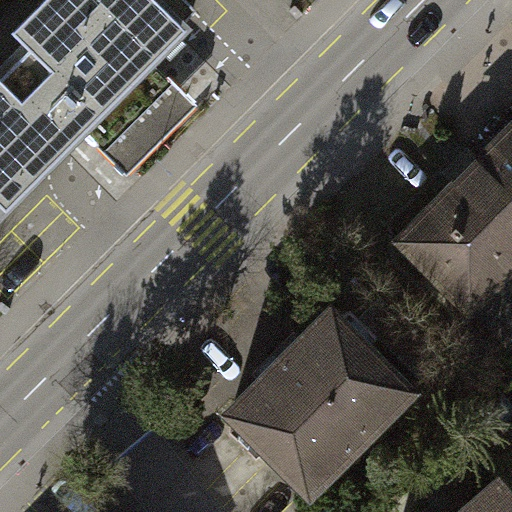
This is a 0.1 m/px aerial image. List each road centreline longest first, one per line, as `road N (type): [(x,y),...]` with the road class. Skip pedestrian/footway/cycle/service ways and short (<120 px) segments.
road 1 (primary): [(64,365),(425,0)]
road 2 (residential): [(64,365),(181,511)]
